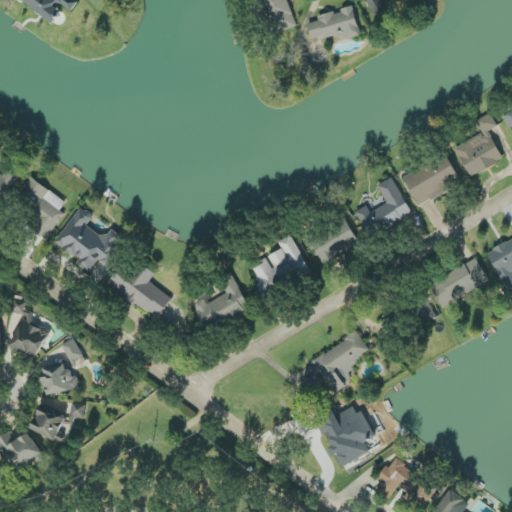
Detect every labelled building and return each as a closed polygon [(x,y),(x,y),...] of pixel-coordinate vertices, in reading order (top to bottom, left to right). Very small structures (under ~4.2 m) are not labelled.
[(22,0),(56,23),(63,13),(59,10),(62,5),(73,12),(80,0),(22,0)] [(262,0),(272,34),(296,28),(287,0),(262,0)] [(359,0),(358,3),(381,13),(382,11),(382,0),(359,0)] [(348,40),(362,36),(354,7),(318,17),(319,22),(308,25),(312,39),(324,36),(325,39),(346,33),(348,40)] [(471,178),(504,160),(489,131),(498,127),(491,114),(477,121),(483,134),(456,148),(471,178)] [(461,184),(448,155),(404,176),(418,205),(461,184)] [(4,176),(0,173),(0,198),(2,200),(22,174),(12,166),(4,176)] [(67,202),(31,177),(17,197),(40,213),(30,228),(47,240),(65,214),(61,211),(67,202)] [(378,186),(388,204),(371,213),(367,206),(356,213),(371,239),(414,214),(393,178),(378,186)] [(56,244),(81,260),(78,264),(90,273),(98,260),(109,267),(127,240),(113,231),(107,239),(88,226),(94,216),(80,207),(56,244)] [(307,237),(323,267),(339,258),(338,255),(359,244),(345,217),(307,237)] [(279,242),(282,250),(269,256),(280,280),(296,273),(299,281),(311,275),(292,236),(279,242)] [(490,285),(479,260),(430,282),(441,307),(490,285)] [(173,299),(150,282),(155,274),(142,264),(134,275),(122,266),(108,284),(158,320),(173,299)] [(210,303),(207,295),(194,301),(207,330),(250,309),(235,277),(222,283),(227,295),(210,303)] [(35,360),(50,336),(51,333),(47,331),(38,328),(31,323),(33,316),(25,313),(28,302),(15,298),(11,312),(21,315),(26,317),(25,321),(17,334),(16,337),(10,347),(20,353),(27,355),(35,360)] [(436,320),(430,300),(417,304),(424,324),(436,320)] [(371,353),(358,332),(314,361),(335,394),(355,382),(347,368),(371,353)] [(83,357),(76,339),(63,344),(73,368),(79,366),(76,360),(83,357)] [(79,391),(76,370),(67,371),(66,365),(43,368),(47,395),(79,391)] [(75,418),(86,419),(86,405),(72,404),(72,417),(66,416),(66,425),(74,426),(75,418)] [(371,454),(366,442),(374,438),(358,404),(324,420),(336,446),(333,448),(342,468),(371,454)] [(63,444),(66,435),(60,432),(67,416),(43,405),(32,430),(63,444)] [(0,438),(0,443),(15,470),(34,459),(37,464),(45,460),(31,433),(13,443),(8,434),(0,438)] [(437,491),(394,460),(379,480),(383,483),(378,490),(390,499),(399,487),(426,506),(437,491)] [(434,511),(466,511),(472,504),(450,489),(434,511)]
